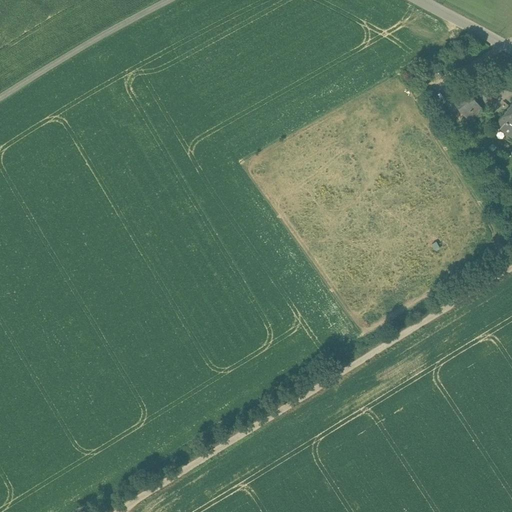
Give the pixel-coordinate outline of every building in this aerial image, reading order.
[(492,80),(486,73),(482,77),(488,83),(492,80)] [(481,75),(465,88),(473,97),(488,84),(488,83),(482,77),(481,75)] [(473,97),(465,88),(451,99),(460,109),(465,116),(471,123),(485,112),(473,97)] [(460,109),(451,99),(444,105),(452,115),(453,115),(460,109)] [(511,103),(495,125),(511,137),(511,103)] [(465,116),(460,109),(453,115),(459,121),(465,116)]
